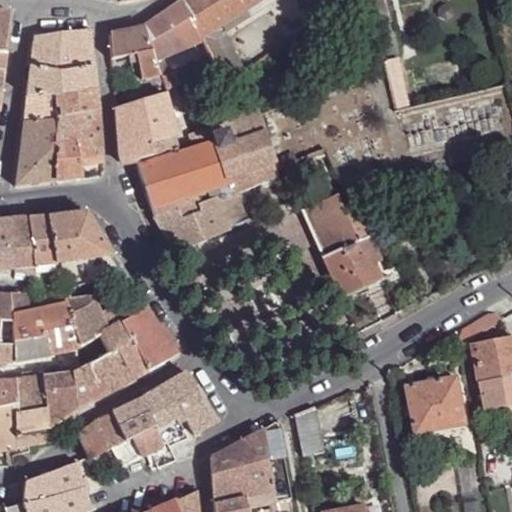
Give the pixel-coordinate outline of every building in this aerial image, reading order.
[(235,0),(186,0),(184,1),(197,23),(192,26),(199,39),(209,33),(242,11),(235,0)] [(278,0),(260,0),(242,11),(209,33),(213,41),(278,0)] [(235,0),(242,11),(260,0),(235,0)] [(364,0),(371,28),(391,23),(385,0),(364,0)] [(197,23),(184,1),(143,29),(154,63),(156,63),(200,41),(199,39),(192,26),(197,23)] [(11,13),(0,13),(0,50),(6,50),(11,13)] [(141,82),(160,77),(156,63),(154,63),(143,29),(110,37),(112,62),(137,58),(139,71),(141,82)] [(34,39),(31,68),(58,73),(58,75),(93,66),(89,31),(65,33),(34,39)] [(200,41),(205,50),(215,45),(213,41),(209,33),(199,39),(200,41)] [(215,71),(231,74),(215,45),(205,50),(208,56),(207,57),(214,69),(215,71)] [(165,92),(214,69),(207,57),(162,79),(160,80),(162,82),(165,92)] [(112,62),(112,75),(139,71),(137,58),(112,62)] [(397,108),(411,105),(397,59),(384,62),(397,108)] [(31,68),(27,95),(60,98),(95,87),(93,66),(58,75),(58,73),(31,68)] [(56,120),(97,111),(95,87),(60,98),(56,120)] [(23,122),(55,124),(56,120),(60,98),(27,95),(23,122)] [(176,136),(163,96),(116,109),(119,159),(120,163),(124,165),(134,162),(152,156),(149,146),(173,138),(176,136)] [(276,160),(260,113),(259,110),(220,124),(223,133),(225,132),(230,145),(218,150),(213,136),(210,128),(204,131),(203,128),(201,127),(200,127),(198,128),(197,129),(196,130),(196,131),(197,132),(189,135),(194,150),(179,154),(173,138),(149,146),(152,156),(134,162),(147,199),(151,211),(152,213),(155,217),(178,209),(181,218),(200,210),(198,203),(195,195),(210,189),(228,183),(230,187),(231,186),(234,185),(231,177),(271,162),(276,160)] [(100,153),(97,111),(56,120),(55,124),(54,181),(82,177),(80,157),(100,153)] [(15,187),(54,181),(55,124),(23,122),(15,187)] [(223,133),(220,124),(210,128),(213,136),(223,133)] [(223,133),(213,136),(218,150),(230,145),(225,132),(223,133)] [(291,152),(276,160),(281,169),(296,161),(291,152)] [(102,172),(100,153),(80,157),(82,177),(99,175),(100,174),(102,172)] [(281,169),(276,160),(271,162),(275,172),(281,169)] [(277,176),(275,172),(271,162),(231,177),(234,185),(231,186),(233,192),(235,192),(236,194),(257,186),(277,176)] [(226,194),(233,192),(231,186),(230,187),(228,183),(210,189),(212,197),(213,199),(219,197),(220,198),(221,198),(222,199),(223,199),(225,198),(226,196),(226,194)] [(268,214),(257,186),(236,194),(248,222),(268,214)] [(178,209),(155,217),(164,232),(176,253),(248,222),(236,194),(235,192),(233,192),(226,194),(226,196),(225,198),(223,199),(222,199),(221,198),(220,198),(219,197),(213,199),(212,197),(210,189),(195,195),(198,203),(200,210),(181,218),(178,209)] [(413,219),(409,196),(372,204),(375,213),(382,226),(413,219)] [(344,211),(338,198),(336,199),(316,208),(302,214),(324,262),(359,246),(357,242),(346,216),(344,211)] [(349,209),(344,211),(346,216),(365,211),(375,213),(372,204),(349,209)] [(365,211),(346,216),(357,242),(363,240),(384,231),(382,226),(375,213),(365,211)] [(86,212),(48,216),(55,266),(112,257),(86,212)] [(48,216),(29,218),(34,268),(55,266),(48,216)] [(12,220),(14,270),(34,268),(29,218),(12,220)] [(0,270),(14,270),(12,220),(0,221),(0,270)] [(363,240),(357,242),(359,246),(324,262),(341,300),(382,282),(379,274),(372,258),(363,240)] [(378,256),(372,258),(379,274),(384,271),(378,256)] [(112,257),(55,266),(58,285),(59,291),(93,285),(114,282),(121,277),(112,257)] [(384,271),(379,274),(382,282),(388,279),(384,271)] [(93,285),(94,301),(115,296),(114,282),(93,285)] [(24,298),(0,295),(0,317),(13,317),(29,314),(27,303),(27,302),(24,298)] [(115,296),(94,301),(97,316),(117,306),(115,296)] [(32,302),(27,303),(29,314),(65,307),(63,303),(64,297),(47,299),(32,302)] [(94,301),(63,303),(65,307),(73,328),(81,350),(96,343),(103,338),(101,335),(97,316),(94,301)] [(117,306),(97,316),(101,335),(116,326),(125,321),(117,306)] [(65,307),(29,314),(13,317),(14,341),(73,328),(65,307)] [(129,346),(155,330),(144,311),(125,321),(116,326),(127,347),(129,346)] [(0,363),(15,362),(14,341),(13,317),(0,317),(0,363)] [(103,338),(111,353),(129,383),(144,374),(129,346),(127,347),(116,326),(101,335),(103,338)] [(14,341),(15,362),(59,355),(76,353),(81,350),(73,328),(14,341)] [(158,328),(155,330),(129,346),(144,374),(174,357),(159,329),(158,328)] [(479,384),(511,377),(511,336),(471,344),(479,383),(479,384)] [(103,357),(75,373),(90,403),(129,383),(111,353),(103,357)] [(62,375),(41,378),(44,410),(47,429),(58,423),(68,418),(90,403),(75,373),(62,375)] [(165,385),(136,401),(151,429),(181,417),(194,437),(214,426),(184,375),(172,381),(165,385)] [(511,402),(511,377),(479,384),(479,383),(478,383),(483,408),(511,402)] [(41,378),(16,382),(17,412),(44,410),(41,378)] [(414,435),(465,426),(454,378),(404,389),(414,435)] [(0,381),(0,411),(14,412),(17,412),(16,382),(0,381)] [(151,429),(136,401),(124,407),(105,418),(94,424),(109,450),(131,439),(151,429)] [(314,409),(294,417),(302,459),(323,454),(320,438),(314,409)] [(44,410),(17,412),(14,412),(17,452),(26,449),(49,444),(47,429),(44,410)] [(14,412),(0,411),(0,453),(5,453),(10,451),(17,452),(14,412)] [(180,446),(194,437),(181,417),(151,429),(160,447),(168,445),(177,442),(180,446)] [(70,422),(68,418),(58,423),(61,428),(70,422)] [(64,436),(61,428),(58,423),(47,429),(49,444),(63,436),(64,436)] [(85,460),(109,450),(94,424),(74,438),(84,458),(85,460)] [(244,442),(211,459),(212,486),(214,507),(214,511),(245,511),(243,502),(256,500),(258,510),(276,507),(276,503),(289,500),(287,492),(274,426),(264,431),(252,438),(244,442)] [(471,451),(465,426),(414,435),(420,461),(471,451)] [(146,456),(161,448),(160,447),(151,429),(131,439),(142,458),(146,456)] [(121,469),(142,458),(131,439),(109,450),(121,469)] [(153,471),(168,464),(161,448),(146,456),(153,471)] [(20,506),(22,511),(89,511),(73,463),(23,485),(20,506)] [(462,511),(475,511),(473,469),(460,469),(462,511)] [(151,511),(148,511),(199,511),(198,492),(152,511),(151,511)] [(245,511),(248,511),(258,510),(256,500),(243,502),(245,511)]
